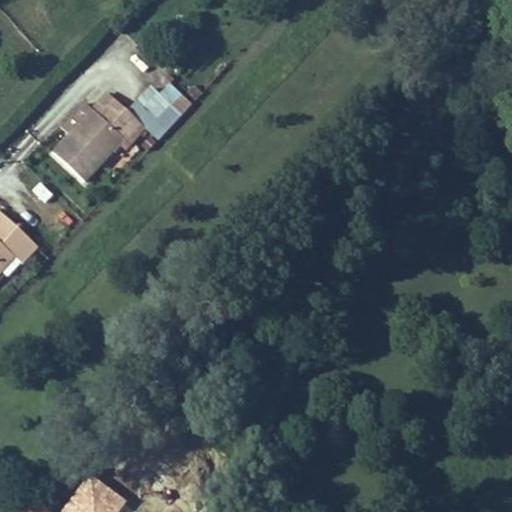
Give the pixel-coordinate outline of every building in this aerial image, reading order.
[(70,135),(53,154),(84,183),(100,165),(124,140),(129,145),(145,128),(159,141),(182,117),(159,97),(151,107),(142,99),(128,113),(108,94),(92,111),(70,135)] [(62,129),(70,135),(92,111),(85,104),(62,129)] [(124,140),(100,165),(114,178),(137,153),(129,145),(124,140)] [(36,246),(0,212),(0,273),(1,272),(6,277),(36,246)] [(18,511),(41,511),(27,501),(18,511)]
